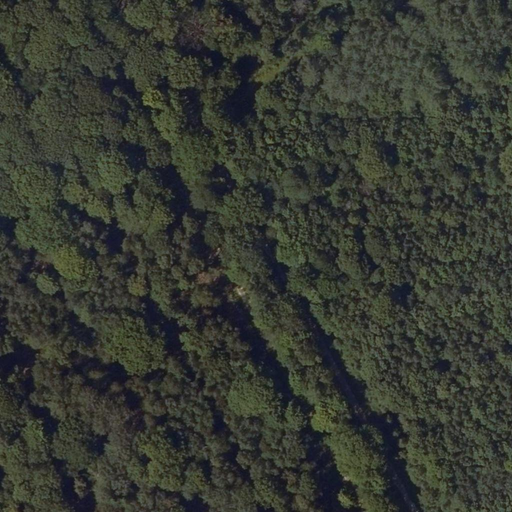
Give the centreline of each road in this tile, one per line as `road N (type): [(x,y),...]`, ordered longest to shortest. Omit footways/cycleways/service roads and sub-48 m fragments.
road 1 (track): [(95,0),(367,511)]
road 2 (track): [(423,511),(221,142),(211,102)]
road 3 (track): [(386,0),(167,131),(0,205)]
